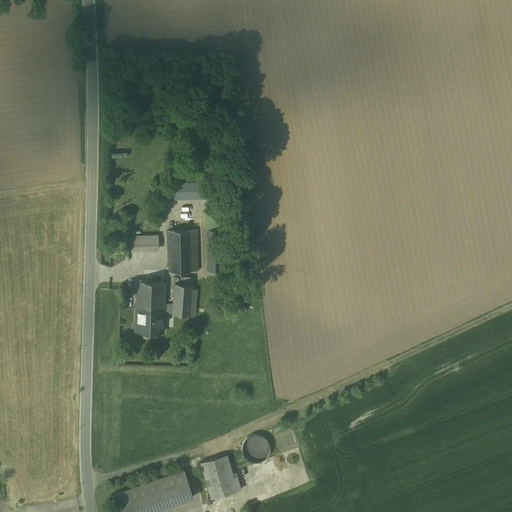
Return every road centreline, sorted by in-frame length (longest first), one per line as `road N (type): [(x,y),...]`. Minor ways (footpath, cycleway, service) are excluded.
road 1 (residential): [(90,511),(83,459),(89,0)]
road 2 (track): [(174,458),(511,305)]
